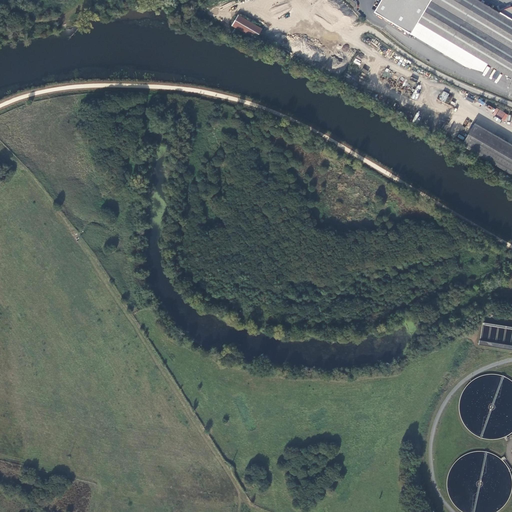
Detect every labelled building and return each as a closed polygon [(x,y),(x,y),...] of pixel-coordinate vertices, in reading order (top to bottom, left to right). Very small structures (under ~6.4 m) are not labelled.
[(511,21),(493,10),(476,0),(380,0),(373,12),(456,62),(465,67),(483,72),(487,64),(511,78),(511,21)] [(232,28),(257,42),(263,31),(238,17),(232,28)] [(443,91),(439,99),(445,102),(449,93),(443,91)] [(511,144),(475,123),(462,145),(511,174),(511,144)] [(481,344),(511,348),(511,325),(485,322),(482,339),(481,339),(481,344)]
